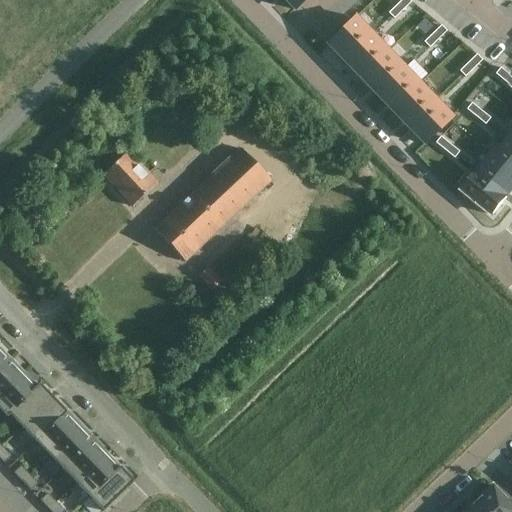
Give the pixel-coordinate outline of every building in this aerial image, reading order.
[(283,0),(293,10),(303,0),(283,0)] [(407,0),(400,0),(396,5),(401,11),(410,2),(407,0)] [(396,5),(387,13),(393,19),(401,11),(396,5)] [(354,18),(326,45),(343,62),(371,35),(354,18)] [(440,25),(431,34),(437,40),(446,31),(440,25)] [(431,34),(423,42),(428,48),(437,40),(431,34)] [(371,35),(343,62),(359,78),(387,51),(371,35)] [(387,51),(359,78),(375,94),(402,67),(387,51)] [(476,54),(467,63),(472,69),(481,60),(476,54)] [(467,63),(458,71),(464,77),(472,69),(467,63)] [(402,67),(375,94),(390,111),(418,84),(402,67)] [(499,68),(494,74),(503,82),(509,75),(499,68)] [(511,78),(509,75),(503,82),(511,88),(511,78)] [(418,84),(390,111),(406,127),(434,100),(418,84)] [(434,100),(406,127),(423,144),(450,117),(434,100)] [(470,103),(465,109),(475,117),(480,111),(470,103)] [(480,111),(475,117),(484,125),(489,118),(480,111)] [(439,137),(435,142),(444,150),(449,144),(439,137)] [(511,142),(506,137),(491,155),(511,171),(511,142)] [(449,144),(444,150),(453,158),(458,152),(449,144)] [(154,230),(184,262),(270,181),(240,149),(154,230)] [(124,154),(102,175),(132,206),(157,183),(139,163),(136,166),(124,154)] [(511,171),(491,155),(477,173),(507,197),(511,190),(511,171)] [(477,173),(462,191),(492,215),(507,197),(477,173)] [(207,267),(197,276),(211,291),(221,282),(207,267)] [(0,368),(9,360),(0,350),(0,368)] [(0,395),(22,373),(9,360),(0,368),(0,395)] [(36,387),(35,387),(22,373),(0,395),(0,411),(6,418),(8,415),(8,414),(36,387)] [(21,428),(52,398),(38,384),(35,387),(36,387),(8,414),(8,415),(21,428)] [(65,412),(66,413),(66,412),(52,398),(21,428),(35,442),(65,412)] [(79,426),(66,413),(65,412),(35,442),(48,456),(79,426)] [(61,469),(92,440),(79,426),(48,456),(61,469)] [(75,483),(105,454),(92,440),(61,469),(75,483)] [(10,456),(2,447),(0,448),(0,460),(3,463),(10,456)] [(118,468),(118,467),(105,454),(75,483),(87,496),(88,497),(118,468)] [(12,473),(21,482),(28,475),(20,466),(12,473)] [(118,467),(118,468),(88,497),(87,496),(87,497),(102,511),(133,482),(118,467)] [(37,484),(28,475),(21,482),(29,491),(37,484)] [(484,497),(479,501),(489,511),(511,511),(511,504),(495,487),(484,497)] [(47,509),(55,502),(46,493),(39,501),(47,509)] [(489,511),(479,501),(475,505),(475,506),(468,511),(489,511)] [(62,511),(63,511),(55,502),(47,509),(49,511),(62,511)]
